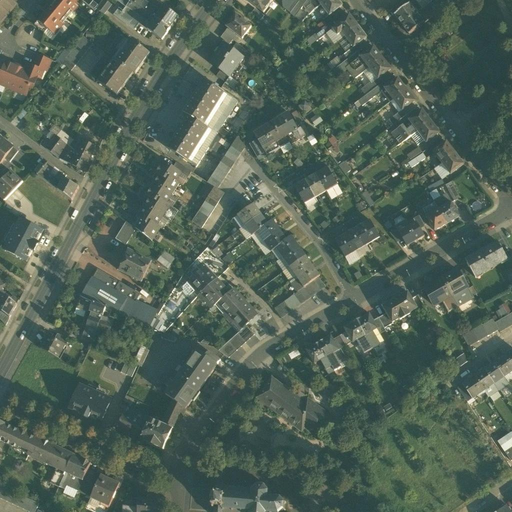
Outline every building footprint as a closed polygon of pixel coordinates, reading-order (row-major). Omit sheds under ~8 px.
[(0,0),(0,9),(7,15),(11,11),(17,5),(12,1),(12,0),(0,0)] [(48,30),(54,35),(63,24),(61,23),(71,11),(72,13),(77,7),(75,5),(69,0),(51,0),(42,12),(45,14),(39,22),(38,22),(48,30)] [(102,14),(104,16),(112,6),(104,0),(103,0),(96,10),(102,14)] [(139,24),(147,30),(155,19),(131,2),(128,0),(116,0),(125,7),(122,11),(119,9),(115,15),(119,18),(118,19),(134,30),(135,29),(139,24)] [(132,0),(131,2),(155,19),(159,14),(157,13),(157,11),(142,0),(132,0)] [(246,0),(247,1),(263,14),(273,0),(246,0)] [(298,2),(299,1),(298,0),(283,0),(282,2),(283,8),(290,13),(298,2)] [(303,6),(309,15),(313,11),(315,9),(307,0),(303,6)] [(342,6),(337,0),(317,0),(321,5),(329,16),(342,6)] [(427,0),(416,0),(414,1),(421,10),(430,3),(427,0)] [(435,7),(439,11),(451,2),(449,0),(433,0),(431,2),(435,7)] [(417,14),(421,10),(414,1),(395,16),(402,25),(417,14)] [(298,2),(290,13),(289,14),(295,18),(303,6),(298,2)] [(421,10),(417,14),(424,23),(428,20),(427,19),(436,12),(432,9),(435,7),(431,2),(430,3),(421,10)] [(164,7),(159,14),(155,19),(170,30),(179,18),(164,7)] [(251,14),(260,21),(264,16),(255,9),(251,14)] [(409,35),(424,23),(417,14),(402,25),(409,35)] [(236,36),(242,40),(252,27),(236,15),(226,27),(228,29),(236,36)] [(342,33),(345,37),(358,27),(349,16),(337,25),(337,26),(333,30),(337,36),(342,33)] [(170,30),(155,19),(147,30),(162,41),(170,30)] [(35,26),(44,34),(48,30),(38,22),(39,22),(39,21),(35,26)] [(315,27),(318,31),(326,25),(323,21),(315,27)] [(312,36),(316,42),(326,35),(331,31),(327,26),(312,36)] [(366,38),(358,27),(345,37),(353,48),(366,38)] [(228,29),(224,33),(233,40),(236,36),(228,29)] [(51,39),(54,35),(48,30),(44,34),(51,39)] [(337,42),(345,37),(342,33),(337,36),(333,30),(331,31),(326,35),(334,45),(337,42)] [(229,45),(233,40),(224,33),(220,38),(229,45)] [(238,44),(242,40),(236,36),(233,40),(236,43),(238,44)] [(310,46),(316,42),(312,36),(307,41),(310,46)] [(83,37),(66,59),(62,64),(71,72),(75,67),(93,44),(83,37)] [(345,37),(337,42),(345,53),(349,50),(350,50),(353,48),(345,37)] [(127,39),(119,50),(122,53),(130,42),(127,39)] [(130,42),(122,53),(116,61),(134,74),(135,75),(150,55),(131,41),(130,42)] [(255,57),(238,44),(236,43),(233,48),(251,61),(255,57)] [(210,64),(229,78),(230,77),(243,58),(224,44),(210,64)] [(343,63),(347,61),(357,53),(353,48),(350,50),(349,50),(345,53),(338,59),(342,64),(343,63)] [(361,57),(369,68),(382,59),(374,48),(361,57)] [(65,50),(55,62),(60,65),(69,54),(65,50)] [(114,60),(116,61),(122,53),(119,50),(113,59),(114,60)] [(357,52),(357,53),(347,61),(350,65),(361,57),(357,52)] [(44,72),(47,73),(52,61),(38,55),(33,67),(44,71),(44,72)] [(363,73),(369,69),(369,68),(361,57),(350,65),(347,61),(343,63),(348,69),(355,79),(363,73)] [(336,69),(342,64),(338,59),(337,58),(323,69),(328,75),(336,69)] [(390,70),(382,59),(369,68),(369,69),(378,80),(390,70)] [(117,97),(134,74),(116,61),(114,60),(98,82),(98,83),(117,97)] [(0,85),(5,88),(11,90),(20,68),(7,62),(1,77),(0,78),(0,85)] [(342,64),(336,69),(340,75),(348,69),(343,63),(342,64)] [(25,70),(20,68),(11,90),(26,96),(29,88),(30,88),(30,87),(33,88),(37,79),(40,80),(44,72),(44,71),(33,67),(27,64),(25,70)] [(285,68),(281,64),(275,68),(278,72),(285,68)] [(369,69),(363,73),(371,84),(374,81),(375,82),(378,80),(369,69)] [(216,77),(225,83),(229,78),(220,72),(216,77)] [(239,84),(230,77),(229,78),(225,83),(235,90),(239,84)] [(385,89),(393,100),(406,90),(398,79),(385,89)] [(184,117),(206,82),(204,81),(182,116),(184,117)] [(365,97),(370,93),(378,87),(375,82),(374,81),(371,84),(361,91),(365,96),(365,97)] [(170,151),(196,168),(217,135),(217,134),(238,102),(219,90),(219,89),(217,87),(216,88),(206,82),(184,117),(182,116),(182,115),(179,121),(184,124),(186,125),(170,151)] [(85,88),(79,83),(75,87),(77,89),(76,90),(79,93),(80,92),(81,92),(85,88)] [(382,92),(378,87),(370,93),(374,98),(381,92),(382,92)] [(382,92),(381,92),(390,103),(390,102),(393,100),(385,89),(382,92)] [(415,102),(406,90),(393,100),(402,111),(403,111),(415,102)] [(361,105),(362,107),(374,98),(370,93),(365,97),(358,102),(361,105)] [(393,100),(390,102),(399,113),(399,114),(402,111),(393,100)] [(310,107),(305,101),(300,106),(304,112),(310,107)] [(81,110),(75,118),(83,123),(88,116),(81,110)] [(405,141),(411,137),(418,132),(430,122),(422,111),(409,121),(413,125),(406,130),(403,126),(396,131),(397,131),(405,141)] [(302,121),(297,112),(291,115),(297,124),(302,121)] [(389,121),(393,126),(399,121),(403,118),(399,114),(399,113),(389,121)] [(288,114),(277,120),(287,137),(298,131),(298,130),(288,114)] [(323,122),(318,115),(310,120),(315,128),(323,122)] [(277,120),(267,126),(277,143),(280,149),(284,154),(292,149),(289,144),(286,138),(287,137),(277,120)] [(391,128),(394,132),(397,131),(396,131),(403,126),(399,121),(393,126),(391,128)] [(430,122),(418,132),(424,141),(426,143),(439,133),(430,122)] [(37,129),(52,142),(56,137),(51,132),(41,124),(37,129)] [(186,125),(184,124),(168,149),(170,151),(186,125)] [(56,137),(61,131),(55,126),(51,132),(56,137)] [(259,142),(262,149),(270,144),(271,147),(277,143),(267,126),(254,134),(259,142)] [(298,131),(287,137),(291,143),(292,145),(306,137),(301,128),(298,130),(298,131)] [(56,137),(69,147),(73,141),(61,131),(56,137)] [(405,141),(397,131),(394,132),(392,134),(393,136),(398,142),(400,145),(402,143),(405,141)] [(417,146),(424,141),(418,132),(411,137),(417,146)] [(318,144),(313,136),(307,139),(312,147),(318,144)] [(398,142),(393,136),(387,141),(392,147),(398,142)] [(69,147),(56,137),(52,142),(46,149),(58,158),(68,164),(74,152),(74,151),(69,147)] [(338,143),(334,137),(328,141),(333,147),(338,143)] [(237,138),(231,148),(241,154),(246,148),(237,138)] [(74,151),(74,152),(93,161),(99,149),(80,139),(78,145),(74,151)] [(78,145),(73,141),(69,147),(74,151),(78,145)] [(14,148),(5,142),(0,147),(0,165),(5,159),(14,148)] [(260,161),(267,157),(262,149),(259,142),(257,144),(254,143),(250,146),(256,155),(257,155),(260,161)] [(280,149),(277,143),(271,147),(270,144),(262,149),(267,157),(280,149)] [(433,153),(442,164),(455,154),(446,143),(433,153)] [(5,159),(10,163),(18,152),(14,148),(5,159)] [(231,148),(228,153),(238,159),(241,154),(231,148)] [(407,156),(410,160),(422,153),(419,148),(407,156)] [(86,173),(93,161),(74,152),(68,164),(86,173)] [(228,153),(224,158),(234,164),(238,159),(228,153)] [(463,165),(455,154),(442,164),(450,174),(450,175),(463,165)] [(422,155),(414,160),(417,164),(425,159),(422,155)] [(224,158),(221,163),(231,169),(234,164),(224,158)] [(304,165),(297,160),(293,164),(300,170),(304,165)] [(410,169),(417,164),(414,160),(407,164),(410,169)] [(163,162),(159,168),(156,174),(159,176),(166,180),(168,177),(176,182),(181,174),(181,173),(173,168),(163,162)] [(352,171),(345,162),(339,167),(345,176),(352,171)] [(34,171),(38,174),(45,167),(41,163),(34,171)] [(37,176),(57,191),(60,186),(58,184),(59,184),(59,182),(54,179),(48,174),(54,167),(48,163),(37,176)] [(181,174),(188,178),(191,173),(176,163),(173,168),(181,173),(181,174)] [(221,163),(218,168),(228,174),(231,169),(221,163)] [(442,180),(450,174),(442,164),(434,170),(442,180)] [(48,174),(54,179),(60,171),(54,167),(48,174)] [(218,168),(214,173),(224,179),(228,174),(218,168)] [(327,168),(316,175),(326,193),(337,186),(337,185),(327,168)] [(11,172),(0,184),(0,183),(0,197),(4,201),(22,182),(11,172)] [(150,177),(156,181),(159,176),(156,174),(153,172),(150,177)] [(214,173),(211,178),(221,184),(224,179),(214,173)] [(188,178),(181,174),(176,182),(179,184),(183,186),(188,178)] [(316,175),(305,181),(315,199),(325,193),(326,193),(316,175)] [(166,180),(159,176),(156,181),(154,184),(172,196),(179,184),(176,182),(168,177),(166,180)] [(214,188),(211,192),(221,199),(225,194),(218,189),(221,184),(211,178),(208,183),(214,187),(214,188)] [(63,180),(60,186),(57,191),(71,201),(72,201),(79,188),(63,180)] [(428,188),(431,193),(445,186),(442,180),(428,188)] [(304,205),(315,199),(305,181),(294,187),(304,205)] [(445,186),(454,202),(460,198),(452,183),(445,186)] [(154,184),(150,191),(147,196),(150,198),(157,203),(159,199),(166,204),(169,199),(172,196),(154,184)] [(337,185),(337,186),(326,193),(325,193),(330,200),(342,193),(337,185)] [(430,195),(434,202),(441,198),(437,191),(430,195)] [(211,192),(208,197),(218,204),(221,199),(211,192)] [(375,204),(366,192),(361,196),(370,208),(375,204)] [(141,200),(147,203),(150,198),(147,196),(144,195),(141,200)] [(435,203),(439,211),(451,204),(451,203),(447,195),(441,198),(434,202),(435,203)] [(206,201),(205,202),(215,209),(218,204),(208,197),(206,201)] [(157,203),(150,198),(147,203),(145,207),(162,218),(170,206),(166,204),(159,199),(157,203)] [(166,204),(170,206),(172,208),(175,203),(169,199),(166,204)] [(367,208),(363,201),(356,206),(360,212),(367,208)] [(205,202),(202,207),(212,214),(215,209),(205,202)] [(426,218),(427,218),(439,211),(435,203),(422,211),(426,218)] [(459,218),(451,204),(439,211),(447,225),(459,218)] [(238,217),(245,227),(261,215),(254,205),(238,217)] [(178,212),(172,208),(170,206),(162,218),(169,222),(171,223),(178,212)] [(145,207),(137,218),(141,221),(147,225),(150,222),(157,226),(162,218),(145,207)] [(198,213),(208,219),(212,214),(202,207),(198,213)] [(417,213),(419,217),(425,226),(430,223),(427,218),(426,218),(422,211),(417,213)] [(447,225),(439,211),(427,218),(430,223),(435,232),(447,225)] [(198,213),(195,218),(205,224),(208,219),(198,213)] [(268,225),(261,215),(245,227),(252,236),(257,233),(268,225)] [(233,220),(241,230),(245,227),(238,217),(233,220)] [(395,223),(396,227),(406,221),(402,219),(401,217),(394,221),(395,223)] [(425,227),(425,226),(419,217),(413,220),(416,224),(416,223),(420,230),(425,227)] [(169,222),(162,218),(157,226),(161,229),(163,231),(169,222)] [(202,229),(205,224),(195,218),(192,223),(202,229)] [(43,232),(21,220),(17,227),(8,243),(5,250),(27,262),(33,250),(34,251),(38,245),(36,244),(43,232)] [(147,225),(141,221),(138,226),(135,229),(136,230),(148,239),(152,242),(161,229),(157,226),(150,222),(147,225)] [(273,221),(268,225),(257,233),(264,243),(280,231),(273,221)] [(329,226),(325,221),(320,226),(324,231),(329,226)] [(370,221),(357,229),(366,246),(373,243),(371,240),(379,236),(370,221)] [(398,229),(400,233),(409,227),(406,221),(396,227),(397,230),(398,229)] [(116,240),(127,246),(136,230),(135,229),(126,222),(116,240)] [(416,224),(409,227),(400,233),(399,233),(403,240),(408,248),(424,238),(420,230),(416,223),(416,224)] [(5,242),(8,243),(17,227),(13,225),(5,242)] [(246,241),(251,237),(252,236),(245,227),(241,230),(239,231),(246,241)] [(357,229),(346,235),(356,252),(366,246),(357,229)] [(390,234),(397,244),(403,240),(399,233),(400,233),(398,229),(397,230),(390,234)] [(287,241),(280,231),(264,243),(271,253),(272,252),(276,249),(287,241)] [(258,247),(264,243),(257,233),(252,236),(251,237),(258,247)] [(345,259),(356,252),(346,235),(335,241),(345,259)] [(292,237),(287,241),(276,249),(283,259),(299,247),(292,237)] [(465,260),(476,279),(476,278),(482,274),(482,275),(501,264),(507,260),(507,261),(508,260),(497,242),(465,260)] [(271,253),(264,243),(258,247),(265,257),(271,253)] [(371,253),(366,246),(356,252),(360,259),(371,253)] [(306,257),(299,247),(283,259),(290,269),(306,257)] [(276,249),(272,252),(278,262),(283,259),(276,249)] [(119,272),(142,283),(151,263),(129,251),(119,272)] [(165,252),(161,257),(171,265),(175,260),(165,252)] [(360,259),(356,252),(345,259),(350,266),(361,260),(360,259)] [(233,263),(228,256),(223,260),(228,267),(233,263)] [(171,265),(161,257),(157,262),(168,270),(171,265)] [(313,267),(306,257),(290,269),(297,278),(313,267)] [(283,259),(278,262),(276,263),(283,273),(290,269),(283,259)] [(258,273),(254,267),(248,271),(253,277),(258,273)] [(313,267),(297,278),(304,288),(309,285),(314,281),(318,278),(320,277),(313,267)] [(194,292),(198,298),(201,295),(216,281),(204,268),(190,281),(198,289),(194,292)] [(290,269),(283,273),(290,283),(291,282),(297,278),(290,269)] [(442,279),(452,297),(468,288),(458,270),(442,279)] [(117,314),(128,319),(135,304),(140,296),(97,271),(82,298),(94,303),(105,309),(111,312),(117,314)] [(363,278),(359,272),(354,275),(357,281),(363,278)] [(7,282),(0,276),(0,293),(17,305),(19,301),(13,297),(11,299),(1,291),(7,282)] [(299,292),(304,288),(297,278),(291,282),(298,293),(299,292)] [(318,278),(314,281),(321,291),(326,288),(318,278)] [(434,307),(442,303),(452,297),(442,279),(424,290),(434,307)] [(198,289),(190,281),(186,284),(194,292),(198,289)] [(215,307),(219,303),(228,295),(216,281),(201,295),(198,298),(203,302),(207,299),(214,307),(215,307)] [(314,281),(309,285),(316,295),(321,291),(314,281)] [(189,297),(194,292),(186,284),(181,289),(189,297)] [(309,285),(304,288),(311,298),(316,295),(309,285)] [(474,286),(469,289),(473,297),(478,294),(474,286)] [(304,288),(299,292),(306,302),(311,298),(304,288)] [(469,289),(468,288),(452,297),(456,304),(462,300),(464,304),(474,298),(473,297),(469,289)] [(222,315),(227,320),(245,304),(233,291),(228,295),(219,303),(226,311),(222,315)] [(298,293),(294,295),(301,305),(306,302),(299,292),(298,293)] [(16,306),(17,305),(0,293),(0,311),(1,312),(10,319),(16,306)] [(391,322),(392,323),(397,320),(401,320),(410,315),(411,312),(417,309),(411,300),(410,297),(410,295),(408,294),(406,293),(405,294),(404,296),(401,297),(399,295),(399,294),(398,294),(393,297),(393,298),(394,298),(393,299),(395,301),(387,305),(386,305),(384,306),(383,308),(384,310),(385,311),(387,314),(391,322)] [(294,295),(289,299),(296,309),(301,305),(294,295)] [(456,304),(452,297),(442,303),(448,313),(458,307),(456,304)] [(86,332),(96,335),(105,309),(94,303),(82,298),(81,298),(79,302),(85,305),(83,309),(89,311),(91,312),(93,313),(86,332)] [(210,311),(214,307),(207,299),(203,302),(210,311)] [(289,299),(284,302),(291,312),(296,309),(289,299)] [(85,305),(79,302),(76,309),(86,313),(88,313),(89,311),(83,309),(85,305)] [(177,306),(171,302),(167,308),(173,312),(177,306)] [(284,302),(279,306),(286,316),(291,312),(284,302)] [(219,303),(215,307),(222,315),(226,311),(219,303)] [(135,304),(128,319),(149,329),(157,314),(135,304)] [(257,317),(245,304),(227,320),(231,325),(236,322),(243,330),(257,317)] [(511,314),(506,304),(498,308),(504,318),(511,314)] [(281,319),(286,316),(279,306),(274,310),(281,319)] [(86,313),(76,309),(74,315),(84,318),(86,313)] [(111,312),(105,309),(96,335),(107,340),(115,320),(114,320),(109,318),(111,312)] [(0,313),(0,319),(6,326),(6,325),(10,319),(1,312),(0,313)] [(504,318),(495,324),(499,331),(500,333),(511,326),(511,313),(511,314),(504,318)] [(387,314),(378,319),(384,330),(393,325),(392,323),(391,322),(387,314)] [(357,322),(365,336),(371,333),(378,346),(378,345),(384,342),(380,335),(379,333),(379,332),(378,329),(373,321),(369,315),(362,319),(357,322)] [(61,316),(52,316),(52,325),(60,325),(61,316)] [(165,324),(156,319),(151,327),(160,332),(165,324)] [(379,332),(384,330),(378,319),(373,321),(378,329),(379,332)] [(478,343),(499,331),(495,324),(493,320),(482,326),(472,332),(478,343)] [(236,322),(231,325),(239,333),(243,330),(236,322)] [(353,343),(357,341),(365,336),(357,322),(353,325),(345,329),(347,333),(353,343)] [(246,327),(242,331),(250,340),(255,336),(246,327)] [(242,331),(237,335),(246,344),(250,340),(242,331)] [(82,338),(93,342),(96,335),(86,332),(84,332),(82,338)] [(469,348),(478,343),(472,332),(462,337),(469,348)] [(347,333),(340,337),(345,347),(353,343),(347,333)] [(379,346),(378,345),(378,346),(371,333),(365,336),(373,350),(379,346)] [(163,340),(174,343),(176,337),(165,334),(163,340)] [(55,340),(65,346),(69,339),(57,335),(55,340)] [(237,335),(233,339),(241,348),(246,344),(237,335)] [(40,349),(58,359),(65,346),(55,340),(48,336),(40,349)] [(373,350),(365,336),(357,341),(365,355),(373,350)] [(208,346),(212,340),(208,337),(200,344),(208,346)] [(319,344),(327,358),(333,355),(339,351),(339,350),(333,341),(331,337),(319,344)] [(339,350),(345,347),(340,337),(333,341),(339,350)] [(233,339),(228,343),(237,352),(241,348),(233,339)] [(229,359),(237,352),(228,343),(219,352),(229,359)] [(314,365),(321,361),(327,358),(319,344),(307,351),(314,365)] [(150,351),(141,347),(134,363),(142,367),(150,351)] [(395,349),(391,351),(396,361),(401,358),(395,349)] [(297,350),(288,355),(291,361),(300,356),(297,350)] [(166,396),(174,402),(183,409),(186,410),(217,366),(205,357),(198,351),(174,384),(172,383),(168,388),(170,390),(166,396)] [(345,361),(339,351),(333,355),(338,365),(345,361)] [(208,354),(205,357),(217,366),(221,361),(210,354),(208,354)] [(457,367),(450,354),(446,357),(453,370),(457,367)] [(464,354),(455,360),(460,368),(469,362),(464,354)] [(338,365),(333,355),(327,358),(335,372),(341,369),(338,365)] [(511,368),(504,357),(494,364),(504,378),(511,372),(511,368)] [(335,372),(327,358),(321,361),(329,376),(335,372)] [(348,366),(345,361),(338,365),(341,369),(341,370),(348,366)] [(126,376),(131,364),(126,362),(121,373),(126,376)] [(131,364),(126,376),(132,378),(137,367),(131,364)] [(508,384),(504,378),(494,364),(484,371),(496,387),(498,391),(499,390),(508,384)] [(484,371),(474,377),(484,391),(484,392),(488,398),(489,397),(497,392),(498,391),(496,387),(484,371)] [(473,399),(484,392),(484,391),(474,377),(462,386),(471,398),(472,400),(473,399)] [(304,428),(316,437),(330,417),(308,400),(305,404),(296,397),(272,379),(257,399),(291,424),(294,420),(304,428)] [(417,393),(411,383),(402,388),(408,398),(417,393)] [(511,392),(511,389),(508,384),(499,390),(504,398),(511,392)] [(87,390),(80,386),(70,409),(82,415),(82,416),(88,419),(89,418),(101,423),(111,400),(104,397),(87,390)] [(89,386),(87,390),(104,397),(106,394),(89,386)] [(462,386),(457,389),(464,399),(466,402),(471,398),(462,386)] [(501,398),(497,392),(489,397),(493,403),(501,398)] [(305,404),(308,400),(299,393),(296,397),(305,404)] [(134,401),(126,397),(123,402),(132,406),(134,401)] [(475,402),(473,399),(472,400),(471,398),(466,402),(469,406),(475,402)] [(174,402),(163,425),(163,426),(173,430),(181,412),(183,409),(174,402)] [(123,418),(128,408),(122,406),(117,416),(123,418)] [(163,451),(173,430),(163,426),(163,425),(151,420),(128,408),(123,418),(117,431),(126,435),(125,437),(132,440),(133,438),(163,452),(163,451)] [(294,420),(291,424),(301,432),(304,428),(294,420)] [(0,444),(3,439),(30,452),(29,455),(36,439),(0,422),(0,444)] [(50,484),(59,488),(74,456),(36,439),(29,455),(33,457),(32,458),(39,461),(39,459),(48,463),(47,465),(57,470),(50,484)] [(307,458),(314,462),(317,458),(309,454),(307,458)] [(65,490),(67,487),(71,476),(83,482),(88,471),(91,464),(83,461),(74,456),(59,488),(65,490)] [(86,495),(90,485),(95,474),(88,471),(83,482),(78,492),(86,495)] [(101,477),(95,474),(90,485),(96,487),(101,477)] [(8,480),(0,476),(0,485),(5,488),(8,480)] [(78,492),(83,482),(71,476),(67,487),(78,492)] [(101,504),(109,508),(118,488),(113,486),(114,483),(101,477),(96,487),(91,498),(101,503),(101,504)] [(284,511),(285,511),(284,510),(284,505),(286,504),(286,503),(284,503),(280,499),(281,497),(280,497),(279,499),(274,498),(274,496),(273,496),(273,498),(271,498),(271,497),(270,497),(270,494),(272,494),(271,493),(270,493),(269,492),(270,492),(269,491),(267,491),(264,487),(265,485),(264,485),(263,487),(257,486),(257,484),(256,485),(256,486),(252,490),(250,489),(250,490),(244,489),(244,487),(243,487),(243,489),(235,488),(235,487),(234,487),(234,488),(225,488),(223,486),(224,484),(223,484),(222,485),(220,485),(219,484),(218,484),(219,485),(217,487),(216,486),(215,487),(216,488),(216,494),(215,494),(214,493),(213,496),(211,496),(210,498),(211,498),(211,505),(210,505),(210,506),(212,506),(212,507),(212,509),(214,509),(214,511),(284,511)] [(0,499),(27,511),(35,511),(39,505),(0,486),(0,499)] [(67,487),(65,490),(63,494),(74,499),(78,492),(67,487)] [(98,510),(101,504),(101,503),(91,498),(88,505),(98,510)] [(156,511),(158,501),(139,500),(133,499),(133,500),(132,508),(123,507),(122,511),(156,511)]
